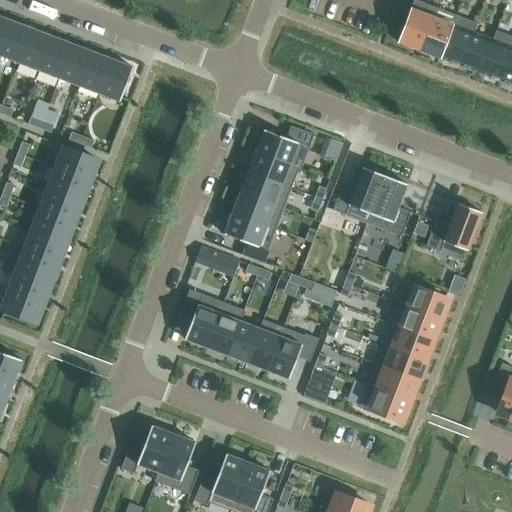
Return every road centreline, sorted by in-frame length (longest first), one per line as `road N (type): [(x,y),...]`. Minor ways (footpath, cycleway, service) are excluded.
road 1 (residential): [(238,72),(511,176)]
road 2 (residential): [(121,379),(394,478)]
road 3 (residential): [(238,72),(49,0)]
